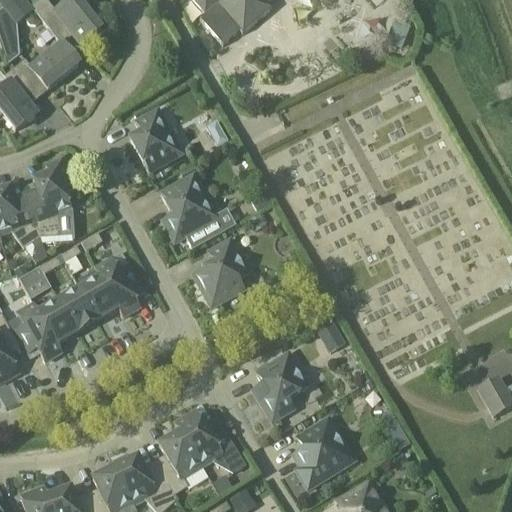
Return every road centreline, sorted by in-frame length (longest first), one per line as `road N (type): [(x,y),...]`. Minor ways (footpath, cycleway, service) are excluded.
road 1 (residential): [(213,383),(88,453),(0,466)]
road 2 (residential): [(182,332),(87,140)]
road 3 (residential): [(182,332),(85,389),(0,421)]
road 4 (residential): [(251,148),(165,0)]
road 5 (residential): [(87,140),(139,49),(139,21),(126,0)]
road 6 (residential): [(290,511),(213,383)]
